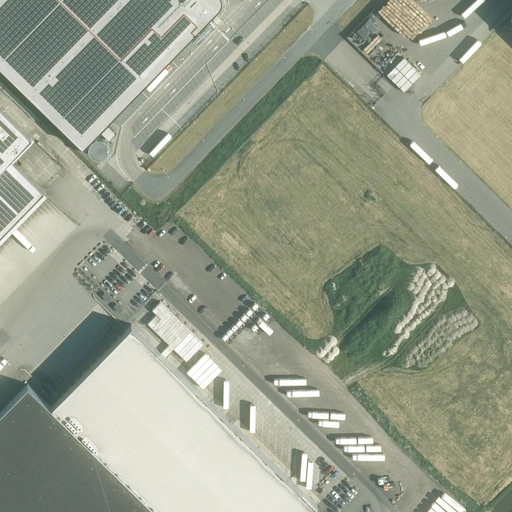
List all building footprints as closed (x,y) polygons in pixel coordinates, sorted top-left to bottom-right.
[(0,0),(0,64),(83,146),(96,132),(219,6),(220,5),(221,3),(221,1),(221,0),(0,0)] [(421,74),(403,57),(387,75),(404,91),(421,74)] [(0,237),(44,192),(9,159),(31,136),(0,105),(0,237)] [(107,124),(100,131),(109,140),(116,133),(107,124)] [(135,310),(156,288),(141,273),(145,269),(126,250),(122,254),(107,239),(77,270),(96,289),(91,294),(109,311),(122,297),(135,310)] [(93,318),(90,321),(102,333),(106,329),(101,324),(100,325),(93,318)] [(0,511),(311,511),(317,506),(131,324),(50,406),(27,384),(0,411),(0,511)] [(40,374),(35,378),(42,385),(46,381),(40,374)] [(274,438),(273,411),(261,412),(262,439),(268,439),(268,438),(274,438)] [(302,475),(303,447),(296,447),(296,441),(287,441),(286,468),(293,468),(293,474),(302,475)] [(327,479),(334,486),(345,474),(315,446),(307,454),(315,461),(312,463),(327,478),(327,479)]
